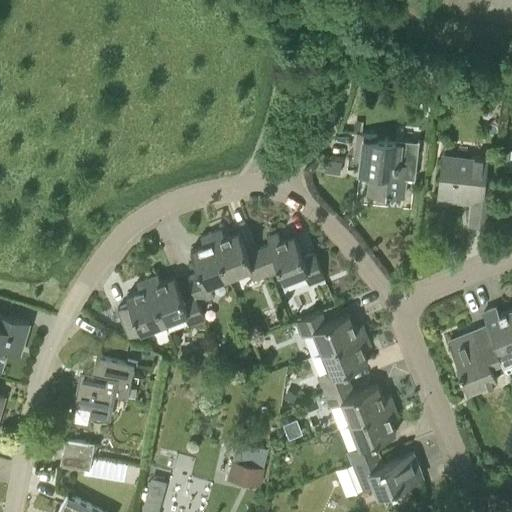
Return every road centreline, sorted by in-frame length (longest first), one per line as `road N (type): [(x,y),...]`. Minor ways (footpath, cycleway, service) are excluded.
road 1 (residential): [(11,511),(38,374),(82,283),(126,229),(194,192),(263,182),(296,190),(328,218)]
road 2 (residential): [(483,511),(399,306)]
road 3 (track): [(285,0),(276,95),(246,183)]
road 4 (residential): [(399,306),(511,257)]
